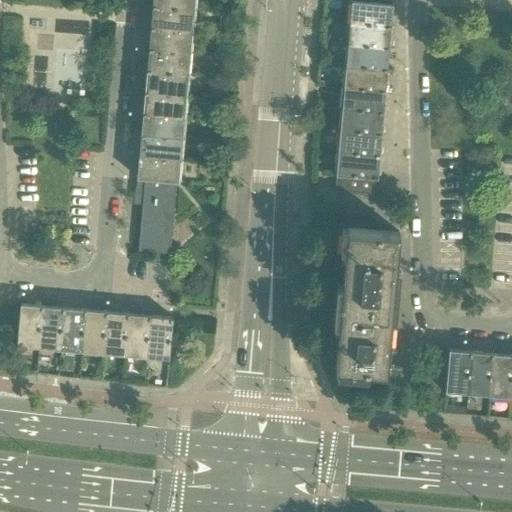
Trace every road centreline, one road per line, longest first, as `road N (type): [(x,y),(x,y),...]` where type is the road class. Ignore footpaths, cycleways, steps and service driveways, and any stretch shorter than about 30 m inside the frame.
road 1 (residential): [(127,0),(101,282),(11,277),(0,244)]
road 2 (residential): [(511,327),(443,325),(424,307),(414,0)]
road 3 (residential): [(286,0),(264,279)]
road 4 (primary): [(511,475),(254,451)]
road 5 (primary): [(254,451),(0,423)]
road 6 (primary): [(0,480),(243,506)]
road 7 (residential): [(254,451),(264,279)]
